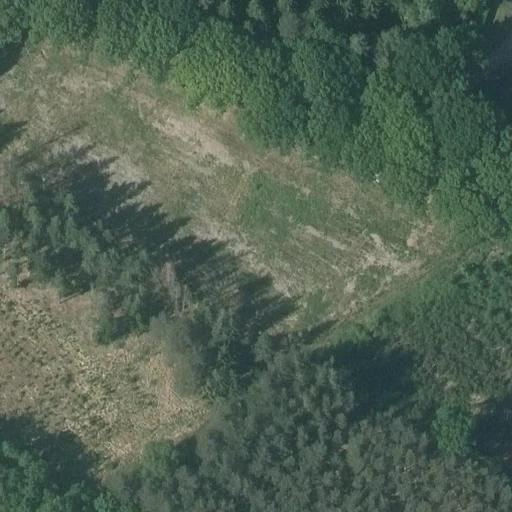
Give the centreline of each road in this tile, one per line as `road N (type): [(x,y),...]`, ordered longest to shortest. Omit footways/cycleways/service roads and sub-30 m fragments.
road 1 (track): [(93,0),(511,179)]
road 2 (unknown): [(412,137),(493,84),(511,54)]
